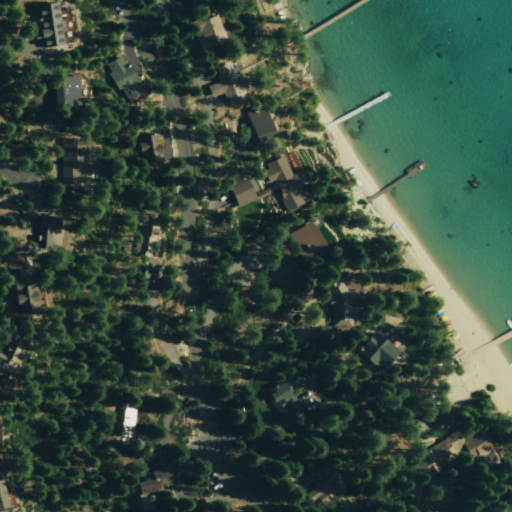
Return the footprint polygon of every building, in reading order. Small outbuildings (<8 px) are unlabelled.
[(62,44),(56,0),(33,4),(36,28),(31,29),(32,39),(39,38),(40,46),(62,44)] [(185,0),(189,8),(204,0),(185,0)] [(214,14),(224,37),(209,43),(210,46),(199,50),(196,43),(198,42),(194,32),(192,33),(187,21),(199,17),(200,20),(214,14)] [(103,64),(124,101),(140,92),(120,54),(103,64)] [(205,85),(209,97),(220,93),(222,99),(224,98),(226,103),(239,99),(237,93),(241,92),(239,85),(242,84),(239,74),(236,75),(233,68),(229,69),(227,62),(214,66),(216,73),(213,74),(216,81),(205,85)] [(75,76),(50,76),(51,104),(76,103),(75,76)] [(242,110),(254,143),(271,137),(260,105),(242,110)] [(154,132),(135,136),(141,163),(160,159),(154,132)] [(76,183),(76,165),(83,165),(84,140),(59,139),(58,183),(76,183)] [(289,174),(279,150),(270,154),(273,159),(264,163),(266,168),(260,171),(266,182),(272,179),(280,198),(278,199),(285,215),(310,204),(307,197),(299,200),(295,192),(300,190),(292,173),(289,174)] [(251,197),(238,172),(222,181),(235,206),(251,197)] [(59,216),(35,216),(35,247),(58,247),(59,216)] [(284,235),(300,260),(322,246),(306,221),(284,235)] [(154,226),(139,224),(133,256),(148,258),(154,226)] [(9,312),(31,311),(30,270),(8,271),(9,312)] [(329,305),(329,328),(349,328),(349,305),(358,305),(358,289),(343,289),(336,277),(333,279),(330,275),(319,282),(327,297),(326,297),(326,305),(329,305)] [(24,336),(10,331),(1,355),(0,354),(0,376),(8,379),(24,336)] [(370,331),(396,351),(382,368),(375,363),(373,366),(364,359),(362,362),(352,354),(370,331)] [(261,391),(280,381),(291,400),(285,403),(284,400),(281,401),(286,410),(274,416),(261,391)] [(113,433),(130,436),(135,409),(119,406),(113,433)] [(406,460),(418,480),(456,458),(450,448),(460,443),(469,458),(489,446),(477,427),(458,437),(455,432),(406,460)] [(148,469),(149,478),(135,480),(136,493),(160,490),(159,483),(168,482),(166,467),(148,469)] [(334,491),(325,478),(302,493),(311,506),(334,491)] [(1,490),(0,484),(0,508),(11,506),(7,489),(1,490)] [(494,510),(495,511),(511,511),(511,493),(509,491),(494,510)] [(147,511),(144,493),(130,496),(132,511),(147,511)]
